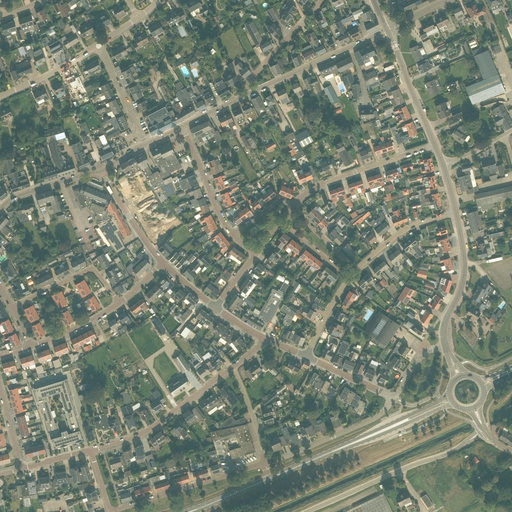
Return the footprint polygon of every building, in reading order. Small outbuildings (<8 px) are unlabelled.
[(82,0),(81,1),(80,0),(73,0),(75,3),(77,5),(81,2),(87,10),(89,8),(83,0),(82,0)] [(92,6),(87,0),(83,0),(89,8),(92,6)] [(187,7),(187,8),(188,7),(190,12),(201,6),(197,0),(193,0),(192,1),(192,2),(187,4),(186,4),(187,6),(187,7)] [(401,5),(404,12),(423,3),(421,0),(406,0),(407,2),(401,5)] [(502,2),(500,0),(487,0),(491,7),(498,4),(499,8),(504,7),(502,2)] [(60,11),(61,14),(62,17),(69,15),(68,13),(67,10),(64,5),(61,7),(59,2),(53,5),(56,12),(60,11)] [(291,15),(297,8),(290,3),(284,10),(286,11),(291,15)] [(124,9),(121,5),(113,11),(115,14),(114,15),(117,20),(126,14),(123,10),(124,9)] [(475,5),(467,8),(472,17),(478,15),(479,16),(486,12),(484,7),(477,9),(475,5)] [(274,7),(270,9),(276,20),(280,18),(274,7)] [(460,7),(453,11),(458,20),(465,17),(463,13),(460,7)] [(206,8),(199,11),(202,16),(208,13),(206,8)] [(276,20),(270,9),(267,11),(273,22),(276,20)] [(365,13),(363,14),(361,9),(352,13),(354,18),(360,15),(365,26),(364,26),(368,34),(380,28),(370,10),(365,13)] [(36,22),(36,25),(38,28),(46,24),(44,20),(47,18),(43,10),(36,13),(39,20),(36,22)] [(293,16),(291,15),(286,11),(280,17),(287,23),(293,16)] [(177,21),(177,22),(185,18),(182,12),(178,15),(176,12),(165,17),(170,26),(171,25),(177,21)] [(105,15),(95,21),(97,25),(100,29),(104,27),(104,26),(106,25),(106,26),(110,23),(105,15)] [(320,15),(315,18),(320,28),(322,27),(321,24),(324,23),(327,22),(324,16),(321,18),(320,15)] [(439,17),(435,19),(439,28),(449,23),(446,15),(440,18),(439,17)] [(31,16),(25,18),(29,31),(34,29),(35,32),(38,31),(38,28),(36,25),(33,26),(33,24),(31,16)] [(468,27),(472,25),(469,17),(464,19),(468,27)] [(29,31),(25,18),(18,20),(21,28),(22,28),(22,29),(19,30),(22,39),(25,38),(24,33),(29,31)] [(337,37),(340,45),(350,40),(349,40),(346,33),(340,21),(338,22),(335,23),(339,32),(336,34),(337,37)] [(427,36),(439,31),(436,26),(434,27),(432,21),(422,26),(424,30),(420,32),(423,39),(427,36)] [(14,22),(8,24),(11,32),(17,30),(14,22)] [(149,29),(153,36),(160,32),(163,30),(159,23),(149,29)] [(11,32),(8,24),(1,26),(4,32),(1,33),(4,42),(8,41),(6,36),(8,36),(11,35),(11,32)] [(90,24),(89,24),(79,30),(84,38),(88,35),(88,34),(90,33),(91,34),(95,32),(90,24)] [(271,33),(276,38),(282,33),(279,30),(280,29),(274,24),(274,25),(273,24),(268,29),(271,33)] [(348,32),(346,33),(349,40),(351,39),(352,39),(360,35),(356,28),(348,32)] [(259,45),(263,52),(272,47),(268,40),(263,43),(257,31),(250,35),(256,47),(259,45)] [(318,55),(326,51),(322,44),(320,45),(317,39),(316,39),(313,32),(306,35),(313,49),(314,48),(318,55)] [(65,36),(59,40),(61,44),(64,42),(67,48),(78,41),(74,34),(67,39),(65,36)] [(139,47),(145,43),(148,41),(144,34),(143,34),(144,35),(141,36),(135,39),(137,43),(133,45),(137,52),(141,49),(139,47)] [(336,41),(333,36),(325,39),(326,42),(330,50),(335,47),(333,43),(336,41)] [(59,44),(57,41),(52,44),(51,45),(48,46),(50,50),(54,56),(55,56),(58,55),(57,54),(63,51),(59,44)] [(208,43),(205,46),(210,52),(213,49),(208,43)] [(34,58),(38,66),(41,64),(41,63),(46,60),(45,59),(45,58),(43,53),(42,53),(40,50),(34,53),(30,44),(25,45),(31,58),(33,57),(34,58)] [(301,63),(302,63),(293,44),(289,46),(294,57),(292,58),(296,66),(296,65),(297,66),(299,65),(299,64),(300,64),(300,63),(301,62),(301,63)] [(471,54),(467,44),(461,47),(466,57),(471,54)] [(371,45),(365,48),(369,58),(372,56),(376,66),(381,64),(376,54),(375,54),(371,45)] [(127,53),(123,46),(112,52),(116,60),(127,53)] [(424,49),(422,46),(418,47),(417,46),(410,49),(416,61),(423,58),(420,51),(424,49)] [(316,56),(312,49),(311,49),(307,51),(306,49),(305,48),(301,50),(300,51),(301,54),(302,54),(305,61),(314,57),(316,56)] [(364,62),(365,63),(370,61),(369,58),(365,48),(359,51),(364,62)] [(488,50),(483,52),(481,48),(472,51),(474,56),(483,78),(480,79),(480,81),(466,87),(473,105),(505,91),(498,74),(488,50)] [(286,63),(290,60),(286,51),(282,54),(286,63)] [(364,62),(359,51),(354,53),(360,66),(365,64),(365,63),(364,62)] [(192,67),(198,64),(195,58),(189,61),(192,67)] [(349,58),(336,64),(339,72),(342,71),(343,74),(347,73),(345,69),(353,65),(349,58)] [(430,58),(428,59),(419,63),(420,65),(418,66),(418,67),(418,66),(419,68),(419,69),(420,71),(421,73),(421,74),(435,67),(430,58)] [(283,66),(281,64),(279,59),(276,61),(277,63),(270,67),(274,76),(282,72),(285,71),(283,66)] [(21,77),(33,71),(28,61),(15,66),(16,70),(11,72),(14,80),(21,77)] [(89,74),(100,68),(96,61),(92,63),(93,63),(90,64),(85,67),(87,70),(89,74)] [(337,68),(334,61),(317,68),(321,75),(322,78),(332,74),(338,72),(337,69),(337,68)] [(244,78),(251,73),(246,67),(245,68),(239,62),(235,66),(240,72),(239,73),(244,78)] [(234,69),(231,63),(225,66),(229,73),(222,76),(228,87),(231,85),(231,83),(237,80),(232,70),(234,69)] [(124,78),(136,72),(133,66),(128,69),(127,67),(123,69),(121,70),(123,69),(124,71),(122,72),(124,78)] [(374,71),(368,73),(363,76),(365,81),(367,86),(379,81),(374,71)] [(140,81),(136,72),(124,78),(127,84),(133,81),(134,83),(140,81)] [(341,78),(344,86),(355,81),(351,74),(341,78)] [(74,75),(66,79),(68,84),(70,83),(73,90),(79,87),(80,89),(82,94),(86,92),(83,85),(79,76),(75,78),(74,75)] [(309,77),(303,80),(308,90),(314,87),(313,86),(314,86),(318,93),(321,91),(318,84),(316,77),(311,80),(309,77)] [(396,84),(393,77),(386,80),(384,81),(385,84),(383,85),(386,91),(393,88),(392,86),(396,84)] [(221,85),(218,86),(215,88),(217,92),(221,99),(230,93),(224,83),(222,80),(219,82),(221,85)] [(438,91),(434,80),(433,80),(426,84),(428,89),(428,88),(429,90),(431,95),(438,91)] [(458,80),(446,84),(448,90),(460,86),(458,80)] [(56,85),(52,87),(56,95),(64,90),(60,81),(56,83),(56,85)] [(380,84),(379,81),(367,86),(368,89),(380,84)] [(178,102),(176,104),(180,113),(182,112),(184,115),(183,115),(185,119),(196,113),(190,102),(189,103),(188,101),(192,99),(191,98),(185,88),(184,88),(180,82),(174,85),(177,89),(175,90),(177,93),(175,94),(180,102),(178,103),(178,102)] [(97,92),(98,95),(110,89),(107,83),(100,87),(102,90),(97,92)] [(301,90),(298,83),(291,86),(295,93),(298,91),(300,96),(303,95),(301,90)] [(197,84),(193,87),(197,94),(202,92),(200,90),(197,84)] [(129,88),(132,94),(144,88),(143,86),(138,88),(136,85),(129,88)] [(132,94),(135,100),(142,97),(140,93),(150,89),(152,92),(154,91),(151,85),(144,88),(132,94)] [(330,86),(324,89),(329,99),(335,97),(330,86)] [(202,89),(200,90),(202,92),(208,103),(212,101),(213,103),(215,102),(210,92),(208,88),(204,90),(203,89),(202,89)] [(392,95),(394,98),(401,95),(398,88),(391,91),(387,93),(389,96),(392,95)] [(39,106),(49,100),(47,96),(44,89),(33,95),(39,106)] [(113,95),(110,89),(98,95),(94,97),(95,99),(99,98),(104,95),(106,98),(113,95)] [(287,96),(284,89),(276,93),(280,100),(284,98),(286,103),(290,101),(287,96)] [(194,96),(191,98),(192,99),(195,104),(199,111),(206,107),(202,100),(199,95),(196,97),(195,96),(194,96)] [(401,95),(394,98),(390,100),(392,103),(393,106),(397,105),(404,102),(401,95)] [(251,100),(256,109),(257,110),(264,107),(258,96),(251,100)] [(267,107),(272,116),(276,113),(272,105),(274,103),(270,96),(269,96),(268,96),(268,97),(266,98),(264,99),(268,106),(267,107)] [(98,114),(106,111),(118,105),(115,99),(108,103),(110,106),(105,108),(104,107),(97,111),(98,114)] [(143,101),(137,104),(140,112),(149,107),(146,100),(143,102),(143,101)] [(445,103),(439,105),(436,106),(439,114),(441,119),(446,116),(450,115),(445,103)] [(178,114),(177,114),(181,122),(185,119),(183,115),(184,115),(182,112),(180,113),(176,104),(173,105),(177,113),(178,113),(178,114)] [(252,110),(249,104),(246,106),(246,105),(244,106),(244,107),(242,108),(245,114),(247,118),(251,116),(254,119),(258,117),(258,118),(254,108),(254,109),(252,110)] [(121,111),(118,105),(106,111),(107,113),(108,116),(110,115),(111,118),(115,117),(114,114),(121,111)] [(176,124),(167,108),(165,105),(145,115),(148,120),(146,122),(148,128),(152,136),(157,133),(157,134),(161,132),(161,131),(163,130),(163,131),(176,124)] [(498,126),(502,123),(506,130),(511,127),(511,122),(502,105),(494,109),(492,111),(496,118),(494,119),(498,126)] [(170,106),(167,108),(176,124),(181,122),(177,114),(175,115),(171,109),(170,106)] [(408,112),(405,106),(398,109),(394,111),(395,113),(399,111),(400,115),(408,112)] [(1,111),(0,111),(0,114),(3,120),(12,115),(8,108),(3,110),(3,111),(1,112),(1,111)] [(463,115),(463,114),(460,108),(451,112),(454,119),(463,115)] [(232,112),(236,121),(238,125),(241,124),(242,122),(240,119),(244,117),(240,109),(232,112)] [(408,112),(400,115),(402,118),(398,120),(399,122),(410,118),(408,112)] [(235,125),(229,113),(218,119),(219,121),(216,122),(221,131),(225,130),(226,130),(227,131),(231,129),(232,131),(233,134),(236,133),(235,130),(234,130),(232,126),(235,125)] [(126,121),(123,115),(116,119),(117,122),(112,124),(113,127),(126,121)] [(307,117),(304,119),(309,129),(312,127),(307,117)] [(109,119),(106,121),(101,123),(102,126),(107,124),(113,121),(111,118),(109,119)] [(205,136),(209,135),(210,137),(213,136),(217,142),(222,139),(217,130),(215,132),(212,126),(209,120),(208,121),(208,120),(208,121),(203,123),(199,125),(205,136)] [(120,127),(121,130),(128,127),(126,121),(113,127),(115,129),(120,127)] [(401,126),(402,128),(406,127),(407,130),(414,127),(412,121),(401,126)] [(86,134),(90,133),(85,122),(82,124),(86,134)] [(201,138),(205,136),(199,125),(191,129),(190,131),(193,138),(194,138),(197,145),(203,142),(201,138)] [(455,129),(451,136),(455,138),(456,137),(458,138),(457,140),(463,144),(467,137),(461,133),(462,132),(462,133),(466,130),(463,125),(459,127),(457,131),(455,129)] [(44,131),(47,141),(49,146),(53,161),(54,161),(57,168),(56,169),(58,177),(76,172),(73,163),(64,166),(56,140),(66,137),(62,126),(44,131)] [(235,129),(239,137),(244,134),(239,127),(235,129)] [(396,135),(394,136),(396,141),(398,145),(411,139),(410,136),(417,133),(414,127),(407,130),(409,134),(404,136),(400,137),(398,134),(396,135)] [(312,141),(306,131),(296,137),(301,147),(312,141)] [(284,137),(286,142),(287,144),(288,144),(296,140),(295,137),(292,133),(284,137)] [(240,138),(246,148),(250,146),(244,135),(240,138)] [(118,136),(112,141),(115,145),(121,140),(118,136)] [(247,140),(253,149),(257,147),(252,137),(247,140)] [(99,152),(102,160),(114,155),(109,144),(106,145),(107,148),(105,150),(99,138),(94,141),(99,152)] [(385,143),(388,151),(394,149),(390,138),(387,138),(388,142),(385,143)] [(296,140),(288,144),(291,150),(288,152),(290,156),(302,150),(297,140),(296,140)] [(92,157),(91,157),(90,154),(85,156),(79,142),(71,145),(75,154),(78,162),(77,162),(81,170),(90,166),(90,165),(94,164),(92,157)] [(273,142),(265,146),(268,151),(276,146),(273,142)] [(346,152),(345,149),(341,142),(337,144),(335,145),(338,153),(345,167),(354,162),(348,151),(346,152)] [(169,145),(168,143),(151,152),(161,172),(159,173),(165,185),(170,182),(173,181),(171,176),(170,177),(169,175),(170,175),(169,173),(181,167),(178,161),(178,160),(177,160),(170,145),(169,145)] [(375,155),(381,153),(379,145),(375,147),(374,143),(372,144),(375,155)] [(381,153),(388,151),(385,143),(379,145),(381,153)] [(58,177),(56,169),(53,161),(49,146),(46,147),(47,148),(43,149),(47,160),(51,159),(53,166),(52,166),(53,168),(50,169),(50,167),(41,170),(45,182),(58,177)] [(362,150),(361,147),(358,148),(359,153),(362,160),(369,157),(368,156),(372,155),(369,148),(362,150)] [(148,162),(144,155),(135,160),(142,171),(150,186),(151,187),(153,191),(159,187),(161,186),(165,185),(159,173),(158,171),(152,174),(146,163),(148,162)] [(27,163),(25,156),(21,158),(14,159),(16,165),(27,163)] [(135,160),(134,157),(127,162),(131,168),(132,170),(131,171),(133,173),(134,172),(135,175),(142,171),(135,160)] [(14,172),(11,158),(2,160),(4,175),(6,174),(8,174),(14,172)] [(208,162),(210,168),(216,166),(215,162),(218,160),(217,158),(208,162)] [(322,168),(318,170),(321,175),(326,173),(325,171),(329,168),(330,170),(334,169),(332,164),(329,158),(322,162),(323,162),(320,164),(322,168)] [(487,161),(482,163),(484,171),(485,171),(486,175),(498,171),(496,164),(496,163),(495,163),(494,159),(494,160),(488,162),(487,161)] [(120,166),(125,173),(130,169),(131,171),(132,170),(131,168),(127,162),(120,166)] [(413,169),(413,168),(411,163),(402,166),(403,171),(413,169)] [(432,164),(424,166),(425,169),(422,170),(422,173),(433,171),(432,164)] [(470,181),(470,179),(470,178),(470,175),(471,175),(470,170),(472,169),(470,165),(462,167),(463,172),(464,171),(465,176),(458,178),(459,184),(470,181)] [(216,166),(210,168),(213,174),(222,170),(221,168),(218,169),(216,166)] [(308,167),(305,168),(307,172),(303,173),(307,180),(313,178),(308,167)] [(394,179),(400,177),(399,173),(398,174),(396,168),(391,170),(393,177),(394,179)] [(10,180),(8,180),(8,181),(12,193),(22,189),(18,177),(16,171),(14,172),(8,174),(10,180)] [(301,183),(307,180),(303,173),(300,175),(298,171),(296,172),(301,183)] [(22,176),(18,177),(22,189),(30,186),(27,178),(26,174),(22,176)] [(140,174),(128,180),(129,183),(131,188),(132,187),(135,193),(134,193),(137,198),(139,200),(141,199),(143,202),(142,203),(139,205),(140,207),(138,209),(136,207),(137,207),(136,206),(133,209),(134,211),(131,213),(134,218),(135,217),(139,224),(140,224),(142,222),(143,224),(141,226),(143,228),(143,229),(145,232),(147,231),(149,234),(153,231),(158,227),(157,226),(145,208),(146,207),(151,204),(149,201),(148,199),(146,196),(151,194),(140,174)] [(217,184),(223,182),(221,178),(225,177),(224,174),(214,178),(217,184)] [(373,176),(377,187),(384,185),(382,181),(383,181),(380,174),(373,176)] [(197,183),(194,175),(187,178),(190,183),(185,185),(187,189),(191,187),(191,185),(197,183)] [(370,189),(374,188),(377,187),(373,176),(366,179),(369,186),(370,189)] [(428,183),(436,182),(434,176),(427,177),(423,178),(424,181),(422,181),(423,184),(428,183)] [(364,187),(361,180),(355,183),(357,189),(360,187),(362,192),(365,191),(364,188),(364,187)] [(475,180),(471,181),(470,181),(459,184),(461,191),(466,190),(467,194),(474,192),(473,187),(477,186),(475,180)] [(176,193),(170,182),(165,185),(161,186),(167,197),(176,193)] [(217,184),(219,191),(229,187),(228,184),(224,186),(223,182),(217,184)] [(279,193),(285,196),(288,188),(284,187),(286,183),(283,182),(279,193)] [(430,190),(437,188),(436,182),(428,183),(429,187),(425,188),(426,190),(429,189),(430,190)] [(357,189),(355,183),(348,185),(350,192),(351,196),(355,194),(354,190),(357,189)] [(87,184),(86,186),(86,187),(82,185),(81,189),(78,188),(73,190),(75,195),(79,207),(81,210),(88,208),(95,221),(100,219),(104,210),(106,211),(108,214),(117,209),(113,203),(112,203),(111,200),(111,199),(110,198),(111,198),(109,196),(108,195),(102,192),(103,191),(96,188),(97,186),(91,184),(90,186),(87,184)] [(288,188),(285,196),(291,198),(295,187),(289,184),(288,188)] [(266,192),(271,199),(276,195),(269,185),(267,187),(269,190),(266,192)] [(389,191),(387,186),(383,187),(386,197),(388,202),(391,200),(391,197),(390,197),(389,191)] [(345,194),(343,187),(336,189),(338,195),(340,201),(343,200),(343,199),(346,197),(345,194)] [(188,193),(189,196),(193,195),(195,199),(202,196),(199,188),(192,191),(188,193)] [(150,190),(156,201),(158,199),(152,189),(150,190)] [(266,202),(271,199),(266,192),(264,189),(258,193),(266,202)] [(332,198),(333,202),(336,201),(335,196),(338,195),(336,189),(329,191),(331,199),(332,198)] [(500,201),(498,189),(490,191),(475,195),(478,206),(488,204),(500,201)] [(220,195),(223,201),(229,198),(228,194),(231,193),(230,190),(220,195)] [(261,206),(266,202),(258,193),(256,190),(254,192),(258,198),(256,200),(261,206)] [(50,200),(52,206),(47,207),(49,214),(54,213),(62,211),(57,195),(53,196),(52,191),(36,195),(40,208),(47,206),(45,202),(50,200)] [(424,193),(421,194),(418,195),(420,203),(425,202),(440,199),(438,193),(431,194),(431,197),(425,199),(424,193)] [(198,203),(200,207),(206,204),(203,198),(197,200),(194,202),(195,204),(198,203)] [(231,202),(229,198),(223,201),(226,207),(235,203),(234,200),(231,202)] [(255,210),(261,206),(256,200),(253,202),(250,199),(248,201),(255,210)] [(426,205),(425,202),(420,203),(420,204),(412,206),(414,214),(418,213),(417,210),(421,209),(421,206),(426,205)] [(30,209),(33,208),(31,203),(27,204),(24,205),(24,206),(23,206),(20,206),(22,211),(22,213),(25,212),(26,214),(31,213),(30,209)] [(169,203),(167,204),(181,224),(180,224),(175,227),(177,230),(184,224),(169,203)] [(245,208),(242,210),(247,217),(252,213),(245,203),(242,205),(245,208)] [(201,210),(198,211),(199,214),(202,213),(208,211),(206,204),(200,207),(201,210)] [(385,215),(389,213),(384,204),(381,206),(385,215)] [(316,205),(313,209),(313,208),(307,214),(313,219),(319,212),(316,210),(319,208),(316,205)] [(231,213),(233,217),(232,218),(237,225),(242,221),(237,214),(234,210),(232,208),(227,211),(229,214),(231,213)] [(128,226),(126,223),(127,222),(125,219),(124,220),(122,216),(122,215),(121,213),(121,214),(118,209),(117,209),(108,214),(106,211),(104,210),(100,219),(102,222),(97,224),(110,246),(112,249),(113,249),(115,251),(116,253),(125,248),(125,247),(121,241),(125,239),(124,237),(131,234),(127,226),(128,226)] [(395,210),(401,223),(407,221),(405,215),(399,217),(399,215),(400,214),(398,209),(395,210)] [(237,214),(242,221),(247,217),(242,210),(237,214)] [(341,212),(345,218),(349,215),(347,213),(346,214),(343,210),(341,212)] [(395,210),(393,212),(394,216),(396,216),(397,218),(391,220),(394,226),(401,223),(395,210)] [(363,219),(370,213),(368,211),(359,215),(361,218),(363,219)] [(475,211),(467,213),(472,233),(473,237),(485,234),(484,230),(480,215),(476,216),(475,211)] [(313,219),(318,224),(323,219),(321,217),(322,216),(319,212),(313,219)] [(333,219),(337,222),(340,220),(343,216),(340,213),(333,219)] [(0,218),(0,229),(1,230),(6,224),(8,226),(11,223),(9,221),(9,220),(3,215),(0,218)] [(214,221),(210,215),(200,220),(202,223),(205,221),(207,225),(214,221)] [(353,225),(361,218),(359,215),(349,221),(353,225)] [(329,223),(326,219),(325,220),(323,219),(318,224),(323,229),(329,223)] [(382,219),(380,221),(377,223),(385,232),(390,228),(382,219)] [(214,221),(207,225),(209,228),(206,230),(207,233),(217,228),(214,221)] [(45,223),(39,225),(41,233),(47,231),(45,223)] [(372,227),(380,236),(385,232),(377,223),(375,225),(372,227)] [(334,229),(328,234),(334,240),(338,235),(336,233),(339,229),(337,226),(334,229)] [(440,235),(447,232),(445,226),(438,229),(438,231),(436,232),(437,235),(439,235),(440,235)] [(1,231),(6,236),(10,232),(4,228),(1,231)] [(15,237),(13,239),(19,245),(21,242),(18,228),(12,235),(15,237)] [(427,231),(426,228),(420,230),(421,234),(423,240),(429,238),(428,235),(426,235),(425,232),(427,231)] [(366,233),(367,235),(363,239),(367,243),(369,241),(371,244),(376,239),(372,233),(371,234),(369,231),(366,233)] [(225,238),(220,232),(214,237),(211,239),(213,242),(216,239),(219,243),(225,238)] [(281,249),(290,238),(283,233),(279,239),(280,240),(276,245),(279,248),(281,249)] [(334,240),(339,245),(344,239),(347,236),(344,234),(340,237),(338,235),(334,240)] [(419,245),(413,237),(407,242),(416,253),(418,251),(416,248),(418,246),(419,245)] [(222,246),(220,248),(219,249),(221,251),(224,249),(230,244),(225,238),(219,243),(222,246)] [(441,246),(449,244),(447,238),(436,241),(437,244),(440,243),(441,246)] [(296,243),(291,239),(284,249),(286,250),(289,247),(291,250),(296,243)] [(342,248),(347,253),(352,249),(350,246),(353,243),(351,240),(348,243),(342,248)] [(162,252),(167,256),(173,250),(166,242),(158,249),(161,252),(162,252)] [(407,242),(401,247),(406,252),(410,248),(412,249),(410,251),(413,255),(416,253),(407,242)] [(292,255),(293,256),(294,257),(301,247),(296,243),(291,250),(294,252),(292,255)] [(479,258),(482,257),(482,258),(485,257),(485,256),(488,256),(486,248),(484,243),(478,244),(479,251),(477,251),(479,258)] [(445,255),(444,252),(451,250),(449,244),(441,246),(442,249),(439,250),(440,253),(437,254),(437,257),(445,255)] [(96,258),(100,263),(107,259),(105,256),(109,254),(108,252),(113,249),(112,249),(110,246),(101,249),(103,253),(96,258)] [(231,254),(235,257),(239,252),(233,247),(229,253),(226,256),(229,258),(231,254)] [(352,249),(347,253),(353,259),(358,253),(361,251),(358,248),(354,251),(352,249)] [(71,249),(63,253),(65,257),(73,254),(71,249)] [(393,254),(398,260),(401,264),(404,262),(404,261),(403,260),(405,258),(398,249),(393,254)] [(269,250),(264,256),(270,260),(272,257),(276,260),(279,257),(269,250)] [(311,255),(305,250),(299,257),(303,260),(304,259),(306,260),(311,255)] [(140,260),(137,263),(138,265),(144,270),(150,265),(145,259),(145,260),(142,257),(143,255),(140,252),(136,256),(139,259),(140,260)] [(175,266),(178,269),(185,261),(182,258),(183,257),(180,254),(179,255),(176,252),(169,260),(172,263),(174,261),(177,264),(175,266)] [(246,256),(239,252),(235,257),(241,262),(246,256)] [(191,263),(196,257),(191,253),(186,259),(191,263)] [(77,261),(80,268),(86,265),(83,258),(82,258),(80,254),(78,255),(80,259),(77,261)] [(208,267),(212,262),(210,260),(205,254),(200,260),(208,267)] [(393,254),(388,258),(395,267),(398,265),(395,262),(398,260),(393,254)] [(311,255),(306,260),(308,262),(307,263),(311,266),(316,259),(311,255)] [(80,268),(77,261),(73,262),(71,258),(69,259),(71,263),(71,264),(74,271),(80,268)] [(109,262),(107,259),(100,263),(103,269),(110,265),(114,262),(113,260),(109,262)] [(316,259),(311,266),(314,269),(315,268),(318,269),(322,264),(316,259)] [(1,271),(8,281),(14,277),(12,273),(15,271),(9,261),(1,266),(3,270),(1,271)] [(194,272),(199,267),(200,265),(196,261),(190,268),(189,267),(183,273),(191,280),(196,274),(194,272)] [(384,261),(378,266),(382,271),(385,269),(388,273),(391,270),(389,267),(384,261)] [(64,267),(61,268),(64,276),(70,273),(67,266),(66,266),(64,262),(62,263),(64,267)] [(138,276),(144,270),(138,265),(135,267),(131,263),(126,268),(130,275),(133,271),(138,276)] [(259,263),(254,269),(260,273),(262,270),(265,273),(267,270),(259,263)] [(446,269),(443,270),(444,273),(448,272),(448,271),(453,269),(451,263),(444,266),(446,269)] [(64,276),(61,268),(57,270),(55,266),(53,267),(55,271),(54,272),(58,279),(64,276)] [(105,273),(106,273),(109,278),(116,274),(114,271),(118,269),(116,266),(112,269),(105,273)] [(382,271),(378,266),(372,271),(377,276),(378,276),(380,279),(383,277),(380,273),(382,271)] [(332,271),(326,267),(321,273),(322,273),(318,277),(321,279),(325,275),(327,277),(332,271)] [(276,274),(270,269),(270,270),(268,272),(272,275),(269,278),(272,280),(276,274)] [(391,272),(394,275),(397,279),(400,276),(394,269),(391,272)] [(426,278),(427,271),(417,269),(416,276),(426,278)] [(48,284),(53,281),(54,281),(50,273),(50,274),(48,270),(46,271),(48,275),(44,277),(48,284)] [(332,271),(327,277),(330,280),(327,284),(330,286),(333,282),(338,276),(332,271)] [(123,278),(122,275),(120,272),(116,274),(109,278),(112,284),(120,280),(119,280),(123,278)] [(230,278),(225,274),(223,272),(219,277),(221,278),(226,282),(230,278)] [(34,282),(37,289),(42,286),(48,284),(44,277),(41,278),(39,274),(36,275),(38,279),(34,282)] [(369,274),(363,278),(367,283),(370,281),(373,285),(376,283),(373,280),(374,280),(369,274)] [(161,279),(162,280),(158,283),(163,288),(167,292),(167,291),(173,285),(170,282),(171,281),(165,275),(161,279)] [(221,278),(219,277),(218,277),(212,286),(209,284),(204,289),(210,293),(218,283),(221,278)] [(300,282),(305,285),(308,280),(304,277),(300,282)] [(440,283),(450,286),(452,281),(446,279),(447,278),(443,277),(442,280),(440,283)] [(247,278),(243,284),(249,288),(253,283),(250,280),(249,279),(249,280),(247,278)] [(363,278),(357,283),(362,289),(365,292),(368,290),(364,286),(367,283),(363,278)] [(20,280),(15,283),(17,289),(14,290),(16,294),(18,298),(26,295),(26,294),(29,293),(27,288),(23,290),(20,284),(22,284),(20,280)] [(75,285),(79,291),(87,286),(84,280),(75,285)] [(125,280),(119,284),(120,284),(114,288),(118,294),(124,291),(122,288),(128,285),(125,280)] [(297,282),(291,290),(296,293),(301,285),(297,282)] [(384,288),(379,282),(375,286),(380,291),(384,288)] [(220,284),(218,283),(210,293),(215,297),(219,292),(216,289),(220,284)] [(450,286),(440,283),(439,283),(437,290),(442,293),(443,290),(448,292),(450,286)] [(241,292),(242,291),(245,294),(249,288),(243,284),(239,289),(241,291),(241,292)] [(479,286),(476,292),(485,297),(489,292),(492,294),(494,290),(488,284),(485,289),(479,286)] [(156,285),(151,290),(158,297),(158,298),(164,293),(156,285)] [(306,288),(314,294),(316,291),(308,285),(306,288)] [(91,292),(87,286),(79,291),(82,297),(91,292)] [(405,286),(401,293),(410,298),(414,291),(405,286)] [(185,294),(179,289),(175,294),(171,298),(174,301),(174,302),(176,303),(178,301),(185,294)] [(272,296),(265,307),(259,317),(255,315),(256,314),(250,310),(251,308),(248,307),(246,311),(243,316),(241,319),(260,331),(263,326),(266,327),(285,293),(278,289),(277,291),(274,289),(270,295),(272,296)] [(350,291),(346,297),(352,301),(356,295),(355,294),(357,292),(352,289),(351,292),(350,291)] [(158,297),(151,290),(146,295),(153,303),(156,300),(155,299),(158,297)] [(52,296),(55,302),(64,298),(61,291),(52,296)] [(167,292),(164,295),(169,300),(172,297),(167,292)] [(194,306),(199,300),(190,292),(185,298),(190,302),(186,306),(190,310),(194,306)] [(291,302),(295,296),(296,295),(291,292),(286,299),(291,302)] [(486,298),(485,297),(476,292),(473,295),(474,296),(473,298),(479,301),(476,306),(482,309),(483,310),(485,307),(489,300),(486,298)] [(406,304),(410,298),(401,293),(398,299),(402,301),(406,304)] [(436,293),(434,296),(436,297),(434,301),(440,305),(443,300),(438,297),(439,296),(436,293)] [(240,307),(244,301),(239,297),(238,297),(238,296),(237,296),(235,295),(231,300),(240,307)] [(321,303),(319,302),(320,300),(318,299),(318,297),(313,295),(310,301),(314,302),(312,306),(318,309),(321,303)] [(86,300),(88,303),(84,305),(86,308),(90,306),(97,302),(93,296),(86,300)] [(256,301),(248,296),(246,298),(254,304),(256,301)] [(348,307),(352,301),(346,297),(342,304),(343,305),(341,307),(345,310),(347,307),(348,307)] [(64,298),(55,302),(58,309),(67,304),(64,298)] [(247,306),(248,307),(251,308),(254,304),(246,298),(244,301),(248,304),(247,306)] [(142,299),(135,304),(140,309),(143,307),(146,310),(149,308),(146,305),(146,304),(142,299)] [(432,299),(429,302),(428,305),(431,307),(432,306),(436,310),(440,305),(434,301),(432,299)] [(239,313),(243,316),(246,311),(243,309),(240,307),(231,300),(227,306),(229,307),(228,307),(229,308),(233,310),(235,307),(241,311),(239,313)] [(100,307),(97,302),(90,306),(93,311),(100,307)] [(178,306),(175,304),(174,303),(170,308),(170,309),(168,311),(171,314),(178,306)] [(136,312),(140,309),(135,304),(129,309),(134,314),(136,318),(139,315),(136,312)] [(290,308),(283,304),(279,310),(286,314),(283,320),(289,324),(296,313),(290,309),(290,308)] [(33,305),(26,309),(24,310),(27,316),(36,312),(33,305)] [(480,313),(476,310),(471,307),(467,314),(469,315),(467,318),(472,321),(474,318),(477,320),(480,313)] [(426,312),(423,316),(429,320),(433,315),(428,312),(429,311),(425,308),(424,311),(426,312)] [(206,312),(202,309),(196,317),(200,320),(206,312)] [(313,319),(316,312),(310,309),(309,312),(304,309),(302,314),(307,316),(306,316),(313,319)] [(68,310),(65,312),(60,314),(63,320),(70,316),(68,310)] [(406,314),(412,319),(415,315),(409,310),(406,314)] [(496,321),(502,312),(499,310),(496,315),(493,313),(491,317),(496,321)] [(344,314),(338,311),(334,317),(340,321),(342,317),(347,320),(346,321),(351,324),(354,318),(350,315),(349,317),(344,315),(344,314)] [(381,343),(383,345),(385,346),(393,336),(387,332),(389,329),(395,333),(400,325),(396,323),(382,314),(378,311),(371,321),(364,332),(372,337),(380,342),(381,343)] [(36,312),(27,316),(30,323),(39,318),(36,312)] [(126,320),(128,323),(131,321),(125,312),(118,317),(120,319),(121,321),(122,323),(126,320)] [(200,320),(204,323),(212,313),(210,312),(208,314),(206,312),(200,320)] [(184,313),(180,318),(184,321),(188,316),(184,313)] [(212,313),(204,323),(209,326),(207,328),(210,330),(214,324),(211,323),(214,318),(212,316),(213,314),(212,313)] [(63,320),(66,325),(73,322),(70,316),(63,320)] [(429,320),(423,316),(421,319),(419,318),(417,320),(421,322),(421,321),(426,325),(429,320)] [(175,347),(155,317),(151,320),(170,350),(175,347)] [(0,322),(0,325),(2,325),(4,328),(11,324),(8,319),(0,322)] [(116,327),(118,325),(119,325),(115,319),(108,323),(112,329),(114,333),(117,331),(116,327)] [(423,329),(422,329),(410,320),(408,323),(411,325),(409,328),(412,330),(419,334),(418,335),(419,335),(423,329)] [(210,330),(212,331),(212,333),(215,335),(218,332),(223,325),(219,322),(216,326),(214,324),(210,330)] [(327,331),(337,336),(342,326),(334,322),(332,325),(330,324),(327,331)] [(39,323),(32,326),(35,332),(42,328),(39,323)] [(11,324),(4,328),(5,331),(2,333),(3,335),(14,329),(11,324)] [(223,325),(218,332),(215,335),(220,338),(220,337),(222,336),(229,326),(227,325),(226,327),(223,325)] [(220,337),(227,342),(231,337),(229,335),(232,331),(229,329),(230,327),(229,326),(222,336),(220,337)] [(38,338),(45,334),(42,328),(35,332),(38,338)] [(291,339),(294,334),(295,331),(292,330),(291,332),(288,331),(288,332),(283,329),(280,336),(285,338),(286,337),(289,339),(289,338),(291,339)] [(92,330),(87,332),(90,339),(96,337),(92,330)] [(300,336),(294,334),(291,339),(295,341),(294,342),(295,343),(295,344),(297,345),(298,344),(300,345),(302,342),(303,342),(305,338),(304,338),(306,333),(302,331),(300,336)] [(87,332),(82,335),(85,342),(90,339),(87,332)] [(18,338),(15,333),(5,338),(6,341),(9,339),(11,342),(18,338)] [(82,335),(76,338),(80,345),(85,342),(82,335)] [(232,342),(235,346),(242,341),(239,337),(235,340),(231,337),(227,342),(229,344),(232,342)] [(377,345),(380,342),(372,337),(369,340),(377,345)] [(7,344),(9,347),(10,349),(21,344),(18,338),(11,342),(7,344)] [(80,345),(76,338),(71,340),(76,351),(79,350),(77,346),(80,345)] [(338,343),(332,340),(330,344),(330,345),(328,349),(325,348),(322,356),(326,358),(330,360),(333,352),(332,351),(334,346),(336,347),(338,343)] [(353,367),(355,368),(357,364),(355,362),(356,359),(354,358),(356,355),(358,355),(359,352),(352,349),(351,352),(351,353),(349,357),(345,355),(349,345),(350,345),(350,344),(350,343),(343,340),(336,354),(332,362),(340,365),(342,366),(351,370),(353,367)] [(245,345),(242,341),(235,346),(238,351),(245,345)] [(69,350),(66,343),(59,345),(63,353),(69,350)] [(393,351),(397,354),(398,354),(399,353),(404,356),(409,349),(402,344),(399,348),(397,347),(395,349),(394,349),(392,351),(393,351)] [(59,345),(53,348),(57,355),(63,353),(59,345)] [(158,361),(164,358),(161,352),(165,351),(162,347),(153,352),(158,361)] [(43,352),(46,359),(52,357),(49,349),(43,352)] [(194,354),(199,361),(200,362),(194,366),(195,368),(197,371),(202,378),(207,374),(208,375),(211,373),(206,367),(208,365),(204,360),(198,351),(194,354)] [(397,354),(393,351),(389,357),(392,360),(390,363),(396,367),(401,361),(395,357),(397,354)] [(43,352),(37,354),(40,362),(46,359),(43,352)] [(215,353),(211,356),(219,366),(224,363),(220,359),(223,357),(219,352),(216,354),(215,353)] [(181,354),(173,360),(179,368),(187,362),(181,354)] [(32,355),(26,357),(29,365),(35,363),(32,355)] [(207,358),(204,360),(208,365),(211,363),(215,370),(219,366),(211,356),(207,359),(207,358)] [(29,365),(26,357),(20,359),(22,367),(29,365)] [(357,364),(355,368),(354,371),(360,374),(364,366),(365,363),(362,361),(359,360),(358,363),(357,364)] [(17,373),(14,361),(8,362),(10,370),(14,369),(15,374),(17,373)] [(299,369),(301,366),(290,361),(287,367),(291,369),(291,370),(294,371),(298,373),(299,369)] [(305,361),(302,366),(307,369),(310,363),(305,361)] [(10,370),(8,362),(2,364),(4,372),(10,370)] [(364,375),(371,378),(374,372),(377,367),(370,363),(367,369),(367,368),(364,375)] [(261,370),(256,364),(251,368),(250,367),(245,371),(250,378),(261,370)] [(385,375),(387,372),(380,369),(377,377),(378,376),(380,377),(378,382),(384,384),(386,381),(387,381),(389,377),(385,375)] [(319,393),(320,390),(325,382),(320,379),(321,379),(319,378),(319,379),(317,378),(319,375),(314,373),(309,382),(315,386),(313,389),(319,393)] [(168,388),(174,395),(188,384),(182,377),(168,388)] [(42,416),(43,420),(47,434),(49,433),(53,448),(60,446),(60,447),(67,445),(67,444),(75,442),(82,440),(75,417),(77,416),(75,409),(74,409),(73,406),(74,405),(71,395),(72,395),(67,379),(32,390),(37,407),(39,406),(42,416)] [(330,386),(329,386),(330,383),(326,380),(325,382),(320,390),(333,397),(335,391),(336,390),(332,387),(332,386),(331,386),(330,386)] [(231,405),(238,400),(231,391),(230,392),(225,385),(219,390),(222,394),(221,394),(223,397),(225,396),(231,405)] [(10,396),(18,394),(17,390),(21,389),(21,387),(9,390),(10,396)] [(339,397),(351,404),(356,395),(357,394),(351,391),(350,392),(348,391),(349,389),(345,387),(339,397)] [(266,399),(268,402),(278,395),(275,392),(266,399)] [(94,395),(100,411),(103,410),(97,394),(94,395)] [(130,402),(129,400),(126,394),(121,396),(125,404),(130,402)] [(213,394),(209,397),(216,406),(218,408),(224,403),(224,402),(223,401),(219,396),(217,398),(213,394)] [(160,404),(164,401),(160,395),(155,399),(156,401),(150,405),(153,410),(154,409),(156,412),(163,408),(160,404)] [(359,401),(361,397),(356,395),(351,404),(351,405),(359,409),(356,413),(360,415),(363,411),(365,407),(366,407),(366,406),(367,404),(362,401),(361,400),(360,402),(359,401)] [(207,413),(212,409),(216,406),(209,397),(205,400),(205,401),(204,402),(203,400),(199,403),(203,409),(204,408),(207,413)] [(276,412),(275,406),(278,405),(277,401),(272,403),(262,406),(263,410),(262,410),(263,414),(264,416),(272,414),(276,412)] [(137,426),(136,425),(132,414),(134,413),(131,404),(120,408),(129,429),(137,426)] [(205,417),(196,406),(193,409),(193,410),(190,412),(189,410),(182,415),(187,421),(194,416),(196,419),(199,417),(201,420),(205,417)] [(141,415),(143,420),(149,416),(145,409),(143,410),(141,407),(134,411),(138,416),(141,415)] [(120,424),(118,418),(115,411),(110,413),(112,417),(113,416),(114,419),(113,420),(114,422),(112,423),(111,421),(108,422),(111,430),(114,429),(114,430),(120,428),(118,424),(120,424)] [(95,422),(97,429),(102,427),(102,426),(103,426),(104,429),(108,428),(105,419),(103,414),(100,415),(102,420),(95,422)] [(272,414),(264,416),(263,417),(265,423),(267,422),(268,425),(273,423),(273,420),(274,420),(272,414)] [(327,430),(323,422),(318,424),(313,414),(307,417),(311,425),(315,433),(320,431),(321,433),(327,430)] [(18,424),(26,421),(24,415),(16,417),(16,418),(18,424)] [(330,417),(334,428),(341,425),(337,415),(330,417)] [(221,430),(239,426),(231,416),(218,426),(221,430)] [(88,441),(89,440),(90,441),(91,440),(94,439),(93,435),(95,434),(94,430),(91,431),(89,424),(90,424),(88,419),(82,421),(88,441)] [(173,435),(176,438),(181,434),(183,437),(187,434),(182,426),(183,425),(182,423),(179,419),(176,422),(177,423),(174,425),(176,428),(175,429),(174,428),(170,431),(173,435)] [(18,424),(20,430),(28,428),(26,421),(18,424)] [(217,453),(217,454),(225,452),(222,442),(229,439),(231,444),(236,442),(238,448),(234,449),(233,445),(228,447),(232,458),(239,456),(240,456),(242,456),(243,455),(255,451),(246,424),(239,426),(221,430),(210,432),(212,439),(217,453)] [(311,425),(303,428),(303,427),(299,428),(302,436),(308,433),(310,438),(316,435),(315,433),(311,425)] [(511,431),(504,428),(501,426),(496,434),(500,437),(499,438),(511,445),(511,431)] [(300,442),(296,434),(296,433),(290,436),(286,427),(281,430),(283,435),(284,437),(287,444),(292,442),(293,445),(300,442)] [(21,436),(30,434),(28,428),(20,430),(21,436)] [(165,437),(161,432),(154,437),(150,440),(154,445),(157,442),(158,443),(162,439),(166,444),(171,440),(168,435),(165,437)] [(279,442),(271,445),(274,452),(282,448),(281,447),(283,446),(284,446),(287,445),(287,444),(284,437),(283,435),(280,437),(282,442),(280,443),(279,442)] [(33,456),(39,454),(37,446),(37,443),(30,445),(31,447),(33,456)] [(44,444),(37,446),(39,454),(46,452),(44,444)] [(141,459),(146,457),(146,456),(143,448),(142,446),(142,445),(134,448),(137,455),(134,456),(136,460),(141,459)] [(31,447),(24,449),(27,458),(33,456),(31,447)] [(131,461),(136,460),(134,456),(133,457),(130,449),(129,450),(129,449),(127,450),(127,451),(124,452),(125,453),(124,454),(126,459),(127,463),(131,461)] [(2,455),(4,464),(10,462),(8,453),(2,455)] [(216,462),(219,461),(217,454),(217,453),(210,455),(214,466),(210,467),(212,474),(220,471),(218,464),(217,464),(216,462)] [(152,454),(146,456),(146,457),(148,462),(146,463),(148,469),(156,466),(152,454)] [(125,464),(122,456),(113,459),(112,456),(108,458),(110,464),(111,465),(112,468),(125,464)] [(476,457),(465,465),(468,469),(479,461),(476,457)] [(201,477),(198,468),(194,469),(192,470),(190,462),(186,463),(188,467),(190,474),(192,474),(194,479),(201,477)] [(207,462),(202,464),(202,467),(198,468),(201,477),(209,475),(207,469),(209,468),(207,462)] [(74,468),(71,469),(73,482),(79,481),(79,480),(85,479),(85,480),(91,478),(89,471),(89,468),(88,468),(87,465),(85,465),(82,465),(83,466),(81,467),(81,468),(77,468),(76,468),(76,467),(74,467),(74,468)] [(484,468),(475,476),(479,481),(488,474),(484,468)] [(171,480),(169,475),(168,471),(163,472),(165,478),(160,480),(163,489),(170,487),(169,481),(171,480)] [(67,479),(66,472),(65,472),(64,472),(63,472),(63,473),(61,473),(62,482),(65,482),(65,485),(71,484),(70,478),(67,479)] [(179,474),(182,483),(189,481),(188,475),(187,475),(186,472),(179,474)] [(53,481),(53,483),(54,487),(59,486),(59,483),(62,482),(61,473),(58,473),(57,473),(56,474),(55,474),(56,480),(53,481)] [(182,483),(179,474),(173,476),(174,479),(173,479),(175,485),(182,483)] [(39,478),(38,478),(39,485),(37,485),(37,486),(36,486),(37,491),(43,491),(42,488),(45,487),(44,478),(42,478),(41,477),(40,478),(39,478)] [(50,483),(49,477),(48,477),(47,477),(46,477),(44,478),(45,487),(48,487),(49,490),(54,489),(54,487),(53,483),(50,483)] [(149,478),(150,480),(152,485),(152,486),(154,486),(156,491),(163,489),(160,480),(156,481),(155,477),(149,478)] [(139,482),(142,488),(144,495),(151,493),(149,486),(152,485),(150,480),(149,478),(146,479),(147,483),(144,484),(143,480),(139,482)] [(20,485),(22,496),(29,495),(28,492),(32,491),(32,495),(36,494),(35,486),(36,486),(36,479),(30,479),(30,481),(26,481),(27,484),(20,485)] [(17,489),(10,489),(12,500),(19,499),(18,496),(22,496),(20,485),(16,486),(17,489)] [(134,491),(137,498),(137,497),(144,495),(142,488),(139,489),(137,486),(133,487),(131,488),(132,491),(134,491)] [(86,495),(87,498),(96,495),(96,493),(96,492),(96,491),(95,490),(88,492),(87,489),(82,490),(83,496),(86,495)] [(129,492),(128,489),(123,490),(123,489),(119,490),(120,495),(122,502),(132,499),(130,492),(129,492)] [(411,501),(406,491),(402,493),(402,494),(395,497),(400,507),(411,501)] [(392,511),(383,493),(344,511),(392,511)] [(511,493),(503,499),(505,502),(510,499),(511,501),(511,499),(511,493)] [(421,498),(428,508),(433,504),(426,494),(421,498)] [(92,502),(98,500),(98,499),(98,498),(98,497),(97,497),(96,495),(87,498),(88,501),(85,502),(87,507),(93,505),(92,502)]
